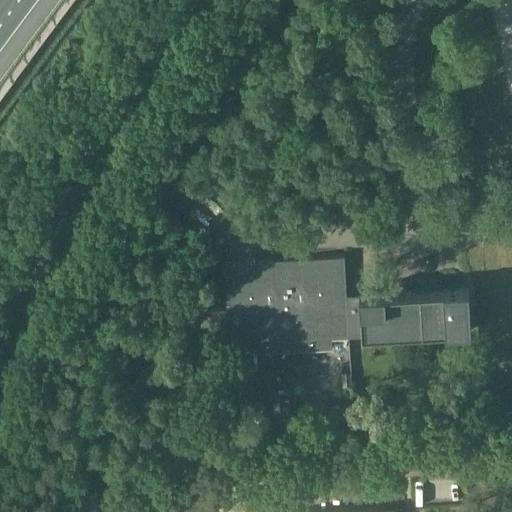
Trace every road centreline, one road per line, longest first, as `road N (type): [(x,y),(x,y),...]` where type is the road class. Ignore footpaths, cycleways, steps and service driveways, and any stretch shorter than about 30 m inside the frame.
road 1 (unclassified): [(416,226),(200,230),(181,247),(165,288),(181,328),(186,443),(235,475),(511,461)]
road 2 (unclassified): [(0,378),(124,109),(195,0)]
road 3 (unclassified): [(416,226),(408,8),(417,0)]
